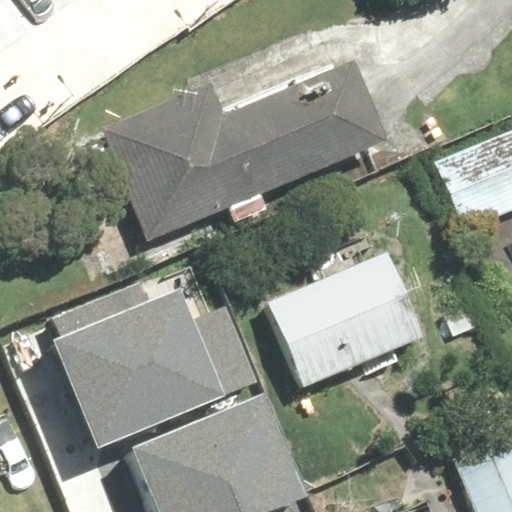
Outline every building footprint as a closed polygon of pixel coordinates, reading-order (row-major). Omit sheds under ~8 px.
[(0,130),(49,98),(13,44),(0,52),(0,130)] [(118,129),(156,235),(384,156),(353,69),(228,113),(221,93),(118,129)] [(511,127),(438,156),(461,218),(511,198),(511,127)] [(391,251),(267,301),(303,389),(427,340),(391,251)] [(46,358),(86,451),(200,401),(160,309),(46,358)] [(121,463),(140,511),(264,511),(294,500),(256,408),(121,463)] [(511,511),(511,431),(452,455),(474,511),(511,511)]
